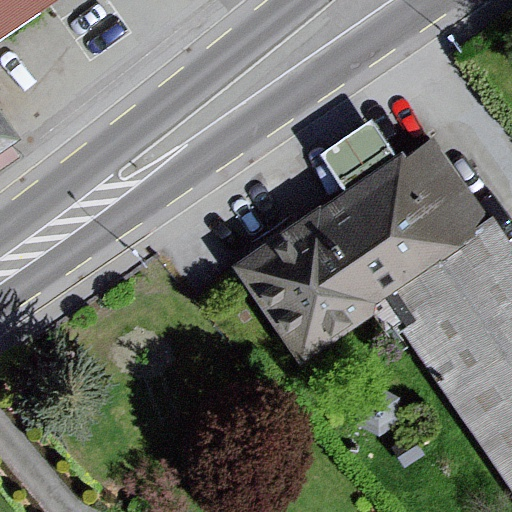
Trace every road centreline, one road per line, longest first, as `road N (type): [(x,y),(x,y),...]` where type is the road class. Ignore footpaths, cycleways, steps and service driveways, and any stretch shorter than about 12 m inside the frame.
road 1 (primary): [(88,206),(169,178),(427,0)]
road 2 (primary): [(303,0),(138,133),(88,206)]
